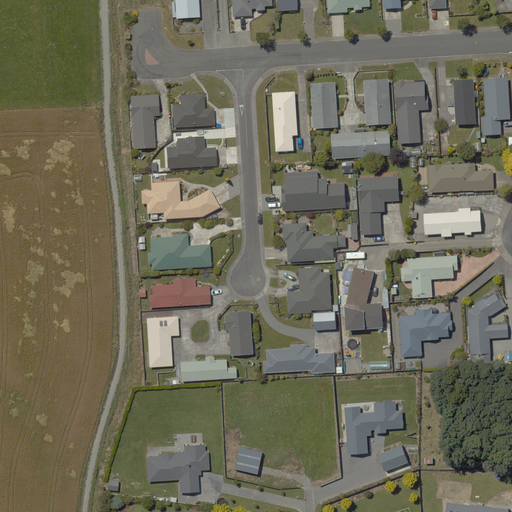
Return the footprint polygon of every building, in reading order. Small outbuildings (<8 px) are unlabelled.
[(199,0),(175,0),(176,18),(201,16),(199,0)] [(232,0),(232,15),(253,14),(253,8),(260,8),(260,3),(271,3),(270,0),(232,0)] [(275,0),(276,10),(296,9),(295,0),(275,0)] [(326,0),(327,13),(346,13),(345,7),(353,7),(353,9),(361,9),(361,7),(368,7),(368,0),(326,0)] [(427,0),(428,9),(445,9),(445,0),(427,0)] [(509,77),(484,79),(488,135),(501,134),(500,120),(511,119),(509,77)] [(474,80),(452,81),(456,125),(477,124),(474,80)] [(388,81),(364,82),(366,125),(390,123),(388,81)] [(425,82),(395,84),(399,143),(420,142),(418,110),(427,109),(425,82)] [(334,83),(311,84),(314,127),(336,126),(334,83)] [(296,91),(272,92),(276,151),(292,150),(291,135),(298,134),(296,91)] [(181,104),(172,105),(173,127),(213,125),(212,108),(205,108),(204,93),(181,94),(181,104)] [(159,115),(158,95),(130,97),(133,148),(154,147),(152,115),(159,115)] [(389,132),(330,135),(332,157),(390,154),(389,132)] [(192,146),(165,147),(166,171),(215,168),(214,149),(204,149),(203,137),(191,137),(192,146)] [(285,154),(286,164),(303,163),(303,154),(285,154)] [(352,162),(341,162),(342,172),(352,172),(352,162)] [(475,163),(428,166),(429,191),(493,188),(492,170),(475,170),(475,163)] [(317,171),(286,173),(288,211),(345,208),(344,180),(318,182),(317,171)] [(359,179),(362,234),(382,233),(380,202),(400,201),(398,177),(359,179)] [(179,181),(152,182),(152,189),(140,189),(140,204),(145,204),(145,213),(163,213),(163,218),(203,217),(218,207),(210,189),(192,199),(179,200),(179,181)] [(481,209),(424,213),(425,234),(482,230),(481,209)] [(284,224),(286,261),(334,258),(333,235),(311,237),(310,223),(284,224)] [(172,238),(150,238),(150,250),(147,250),(147,263),(151,263),(151,269),(210,267),(210,243),(187,244),(187,234),(172,234),(172,238)] [(456,256),(408,259),(409,267),(402,267),(403,281),(411,281),(412,296),(432,295),(431,277),(458,275),(456,256)] [(373,271),(355,266),(344,307),(345,329),(382,327),(381,301),(365,302),(373,271)] [(299,291),(288,292),(289,312),(332,310),(330,272),(320,273),(319,267),(298,268),(299,291)] [(153,294),(148,294),(149,307),(208,304),(207,285),(194,286),(194,275),(175,276),(176,284),(152,285),(153,294)] [(497,291),(467,310),(470,356),(493,354),(492,339),(509,338),(508,322),(489,324),(489,317),(506,305),(497,291)] [(335,311),(313,312),(314,330),(337,329),(335,311)] [(251,312),(225,313),(226,329),(230,329),(230,354),(252,354),(251,312)] [(448,312),(400,315),(402,357),(423,356),(422,338),(449,336),(448,312)] [(148,367),(172,366),(171,335),(178,334),(177,315),(146,317),(148,367)] [(315,345),(264,349),(266,374),(336,369),(334,353),(315,354),(315,345)] [(225,359),(180,361),(181,380),(236,378),(235,367),(226,367),(225,359)] [(179,477),(180,491),(196,490),(194,469),(205,468),(204,452),(147,457),(149,480),(179,477)] [(208,496),(206,505),(221,509),(223,499),(208,496)]
